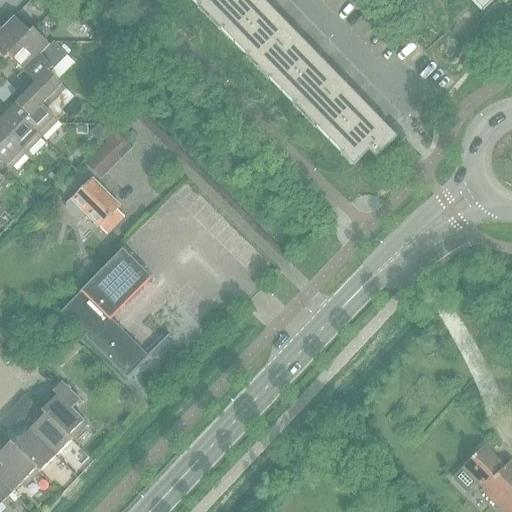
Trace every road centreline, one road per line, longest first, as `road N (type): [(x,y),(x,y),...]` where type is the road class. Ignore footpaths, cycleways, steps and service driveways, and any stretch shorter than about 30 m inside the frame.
road 1 (secondary): [(154,511),(374,270),(476,182)]
road 2 (residential): [(393,91),(303,0)]
